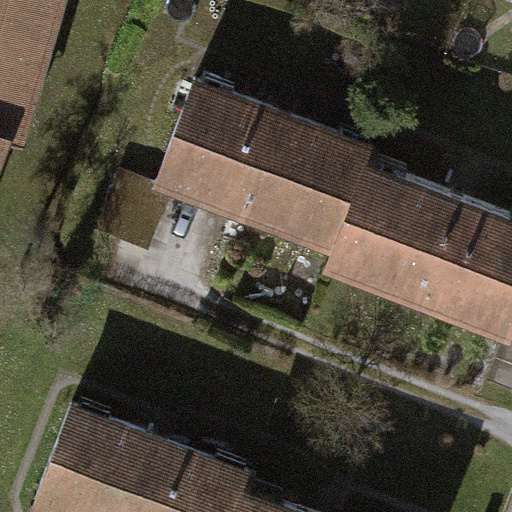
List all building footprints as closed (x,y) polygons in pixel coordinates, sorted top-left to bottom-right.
[(0,0),(0,130),(10,136),(50,0),(0,0)] [(188,73),(150,170),(329,239),(361,156),(366,142),(188,73)] [(329,239),(324,252),(500,320),(511,289),(511,214),(361,156),(329,239)] [(160,185),(114,167),(92,222),(138,240),(160,185)] [(64,398),(26,496),(69,511),(224,511),(236,481),(242,467),(64,398)] [(224,511),(316,511),(236,481),(224,511)]
